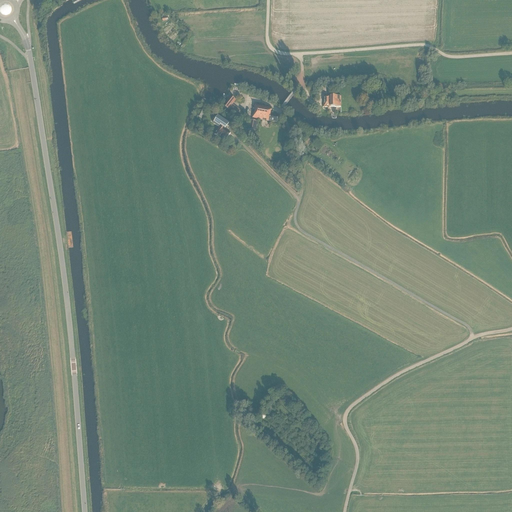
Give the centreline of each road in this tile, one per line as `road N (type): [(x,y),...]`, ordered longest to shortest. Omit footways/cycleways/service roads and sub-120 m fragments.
road 1 (tertiary): [(85,511),(43,139),(27,45),(11,17)]
road 2 (track): [(280,111),(302,186),(297,227),(467,325),(471,335)]
road 3 (unclassified): [(511,52),(453,56),(417,44),(285,53),(267,42),(268,0)]
road 4 (unclassified): [(471,335),(346,411),(357,451),(346,511)]
